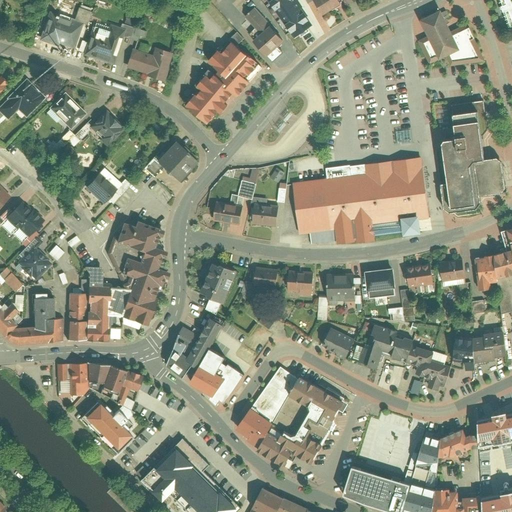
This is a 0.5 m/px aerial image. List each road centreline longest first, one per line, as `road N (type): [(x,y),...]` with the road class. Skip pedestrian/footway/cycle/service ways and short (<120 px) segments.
road 1 (residential): [(220,428),(283,350),(420,407),(469,401),(511,378)]
road 2 (residential): [(511,207),(489,223),(390,252),(328,257),(178,239)]
road 3 (tertiary): [(217,164),(315,55),(420,0)]
road 4 (residential): [(217,164),(169,106),(0,46)]
road 5 (residential): [(220,428),(269,473),(354,511)]
road 6 (tertiary): [(6,355),(143,348)]
road 7 (residential): [(473,0),(511,129)]
road 8 (tertiary): [(143,348),(172,317),(178,239)]
